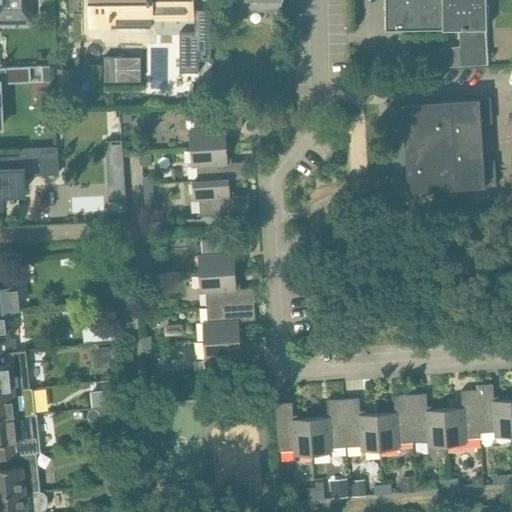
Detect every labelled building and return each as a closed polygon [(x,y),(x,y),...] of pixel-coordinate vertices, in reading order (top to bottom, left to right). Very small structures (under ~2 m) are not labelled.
[(0,0),(0,21),(31,21),(30,0),(0,0)] [(90,0),(91,24),(114,24),(114,13),(151,12),(151,17),(192,16),(191,0),(90,0)] [(223,0),(223,12),(247,12),(247,4),(265,4),(265,12),(284,11),(283,0),(223,0)] [(385,0),(385,30),(459,29),(460,46),(439,47),(441,67),(488,64),(486,28),(487,28),(487,12),(489,12),(489,4),(486,4),(486,0),(385,0)] [(211,60),(210,32),(194,32),(180,32),(180,72),(198,72),(198,60),(211,60)] [(47,65),(41,65),(42,81),(50,81),(49,65),(47,65)] [(56,68),(57,95),(80,94),(79,68),(56,68)] [(490,97),(402,103),(403,122),(391,123),(395,189),(408,188),(408,191),(496,185),(494,160),(484,160),(481,123),(492,122),(490,97)] [(190,148),(227,145),(225,128),(242,127),(241,110),(193,113),(194,129),(189,129),(190,148)] [(130,112),(122,113),(122,122),(131,121),(130,112)] [(122,139),(105,140),(108,179),(125,178),(122,139)] [(192,180),(192,181),(229,179),(246,178),(244,161),(228,163),(227,145),(190,148),(191,166),(196,166),(197,180),(192,180)] [(40,148),(42,174),(59,173),(57,146),(40,148)] [(142,154),(141,154),(142,166),(152,166),(151,153),(142,154)] [(23,192),(22,156),(0,157),(0,204),(1,205),(1,193),(23,192)] [(143,176),(144,184),(152,184),(151,175),(143,176)] [(230,196),(229,179),(192,181),(193,199),(199,199),(200,215),(248,212),(247,195),(230,196)] [(152,184),(144,184),(144,193),(153,192),(152,184)] [(153,200),(145,200),(146,220),(154,220),(157,220),(155,199),(153,200)] [(197,274),(235,271),(234,254),(251,252),(250,236),(201,239),(202,253),(196,254),(197,274)] [(138,270),(145,269),(151,269),(150,251),(136,252),(138,270)] [(0,313),(6,313),(17,311),(15,286),(7,286),(5,267),(0,267),(0,313)] [(136,270),(137,278),(145,277),(145,269),(138,270),(136,270)] [(204,291),(205,307),(254,303),(253,287),(236,288),(235,271),(197,274),(199,291),(204,291)] [(96,293),(108,292),(106,275),(94,277),(96,293)] [(145,277),(137,278),(138,285),(146,285),(145,277)] [(254,303),(205,307),(206,321),(201,322),(202,341),(240,338),(239,321),(255,319),(254,303)] [(6,339),(9,339),(6,313),(0,313),(0,352),(8,351),(6,339)] [(183,336),(182,324),(162,325),(163,337),(183,336)] [(106,329),(92,330),(93,342),(107,341),(106,329)] [(142,336),(143,345),(151,344),(150,336),(142,336)] [(208,358),(209,375),(259,371),(258,354),(241,355),(240,338),(202,341),(203,358),(208,358)] [(151,344),(143,345),(143,353),(151,352),(151,344)] [(110,347),(94,348),(95,367),(111,366),(110,347)] [(0,390),(14,389),(11,364),(9,364),(8,351),(0,352),(0,390)] [(494,436),(511,435),(511,416),(511,399),(494,400),(493,383),(476,384),(476,389),(479,437),(480,437),(480,432),(494,431),(494,436)] [(107,385),(90,387),(91,404),(108,403),(107,385)] [(0,417),(17,415),(14,389),(0,390),(0,417)] [(479,437),(476,389),(461,390),(462,407),(444,408),(446,444),(465,443),(465,438),(479,437)] [(427,445),(446,444),(444,408),(427,409),(426,393),(410,394),(412,441),(427,440),(427,445)] [(412,441),(410,394),(394,395),(394,412),(377,413),(379,448),(398,447),(397,442),(412,441)] [(379,448),(377,413),(360,414),(359,397),(343,398),(346,446),(361,445),(361,449),(379,448)] [(346,446),(343,398),(326,400),(328,416),(310,417),(312,454),(330,453),(330,447),(346,446)] [(293,455),(312,454),(310,417),(293,418),(292,402),(275,403),(278,451),(293,450),(293,455)] [(121,406),(103,407),(105,424),(122,422),(121,406)] [(0,455),(18,454),(36,452),(32,414),(17,415),(0,417),(0,455)] [(212,482),(260,480),(258,423),(211,424),(212,482)] [(0,493),(24,492),(21,466),(19,466),(18,454),(0,455),(0,493)] [(126,482),(125,463),(116,464),(117,483),(126,482)] [(415,489),(414,474),(400,475),(401,490),(415,489)] [(482,484),(481,474),(471,475),(472,485),(482,484)] [(448,478),(449,487),(457,486),(457,477),(448,478)] [(441,487),(449,487),(448,478),(440,479),(441,487)] [(331,479),(332,495),(346,494),(345,479),(331,479)] [(352,493),(363,493),(362,479),(351,480),(352,493)] [(382,491),(390,491),(389,483),(382,484),(382,491)] [(374,492),(382,491),(382,484),(374,484),(374,492)] [(315,497),(324,496),(323,488),(315,489),(315,497)] [(293,499),(292,489),(281,490),(281,500),(293,499)] [(307,497),(315,497),(315,489),(306,489),(307,497)] [(39,511),(37,490),(24,492),(0,493),(0,511),(39,511)] [(115,509),(127,508),(126,498),(114,499),(115,509)] [(511,511),(511,503),(499,505),(499,511),(511,511)]
